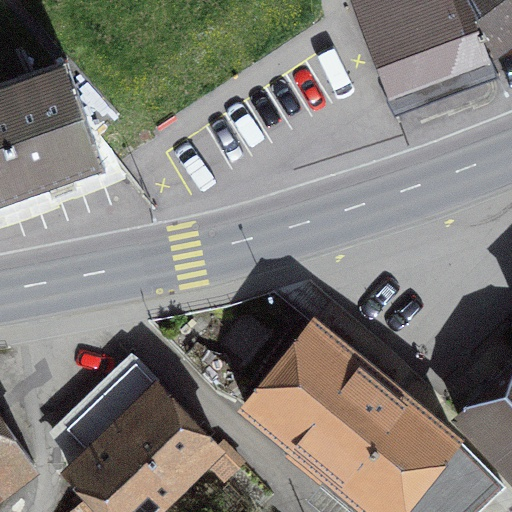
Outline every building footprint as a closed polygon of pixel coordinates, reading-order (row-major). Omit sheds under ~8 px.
[(511,0),(353,0),(393,104),(490,67),(486,58),(511,39),(511,0)] [(0,98),(0,192),(90,162),(61,78),(0,98)] [(260,408),(411,511),(423,511),(487,420),(327,311),(260,408)] [(76,465),(125,511),(178,511),(241,446),(163,373),(76,465)] [(0,511),(61,464),(0,386),(0,511)] [(511,394),(489,416),(511,440),(511,394)]
